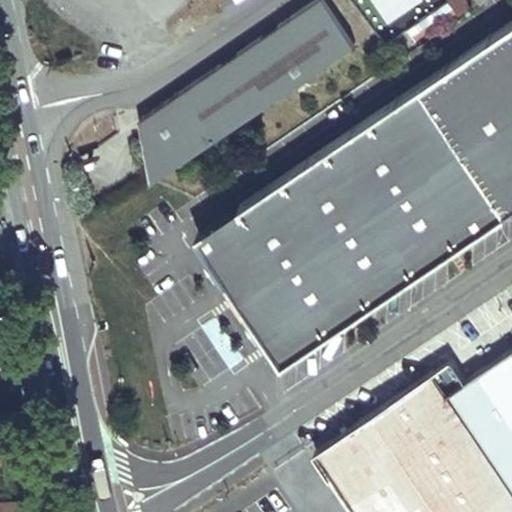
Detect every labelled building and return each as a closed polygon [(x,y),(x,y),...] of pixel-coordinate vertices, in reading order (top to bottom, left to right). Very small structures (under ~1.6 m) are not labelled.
[(328,0),(311,0),(142,115),(154,177),(357,40),(328,0)] [(441,14),(428,2),(429,0),(370,0),(369,2),(415,43),(441,14)] [(480,0),(481,3),(485,0),(449,0),(459,14),(480,0)] [(511,19),(198,230),(284,358),(511,205),(511,19)] [(449,394),(511,487),(511,350),(468,381),(449,394)] [(452,357),(433,370),(449,394),(468,381),(452,357)] [(317,449),(358,511),(511,511),(511,487),(449,394),(433,370),(317,449)] [(0,446),(33,447),(27,415),(0,414),(0,446)] [(25,511),(26,502),(5,502),(5,511),(25,511)]
